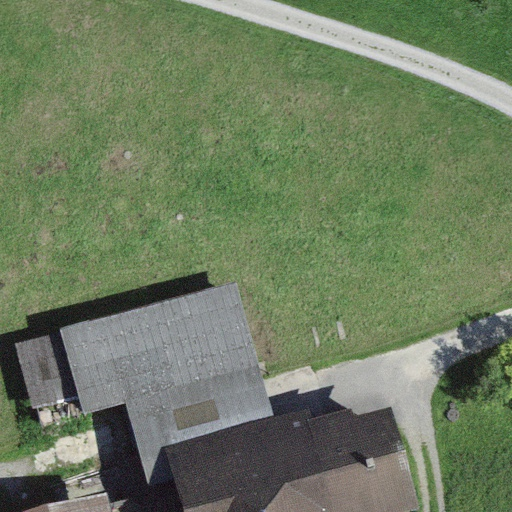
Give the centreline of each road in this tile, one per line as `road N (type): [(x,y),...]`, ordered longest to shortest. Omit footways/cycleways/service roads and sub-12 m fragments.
road 1 (track): [(231,0),(511,107)]
road 2 (unknown): [(511,316),(457,333),(426,355),(414,379),(411,412),(436,511)]
